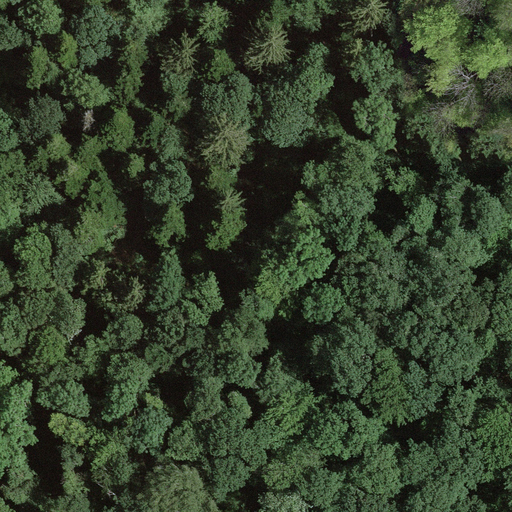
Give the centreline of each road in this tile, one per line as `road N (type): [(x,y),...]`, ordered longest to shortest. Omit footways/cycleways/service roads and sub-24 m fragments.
road 1 (track): [(0,381),(94,364),(215,327),(254,325),(283,307),(314,182),(359,161),(338,385),(372,446),(511,466)]
road 2 (track): [(359,161),(380,66),(415,0)]
